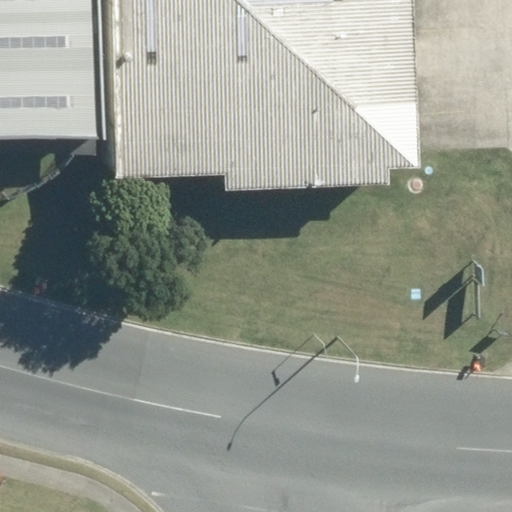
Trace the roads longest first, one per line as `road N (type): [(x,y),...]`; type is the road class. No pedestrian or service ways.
road 1 (unclassified): [(0,348),(321,449)]
road 2 (unclassified): [(321,449),(511,448)]
